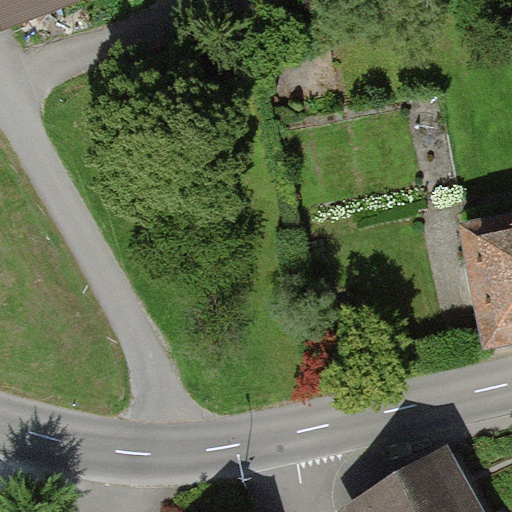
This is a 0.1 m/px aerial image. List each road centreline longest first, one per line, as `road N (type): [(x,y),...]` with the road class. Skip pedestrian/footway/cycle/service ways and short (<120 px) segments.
road 1 (track): [(174,456),(162,381),(0,92)]
road 2 (tertiary): [(0,423),(110,450),(174,456),(293,434)]
road 3 (tertiary): [(293,434),(511,384)]
